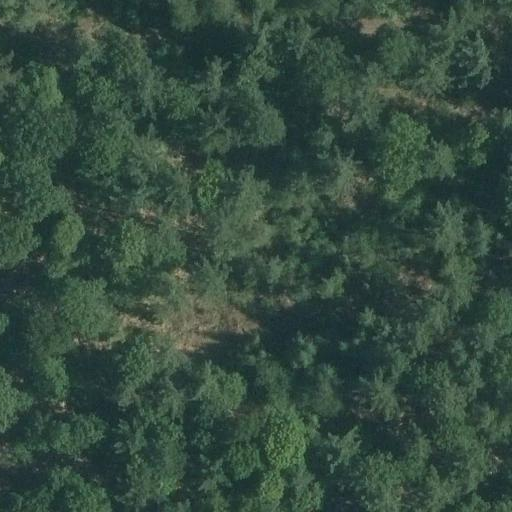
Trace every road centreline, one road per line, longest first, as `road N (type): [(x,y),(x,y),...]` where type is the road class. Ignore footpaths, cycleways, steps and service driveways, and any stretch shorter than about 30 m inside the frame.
road 1 (track): [(511,28),(77,41),(0,30)]
road 2 (track): [(129,511),(77,41)]
road 3 (track): [(0,144),(104,0)]
